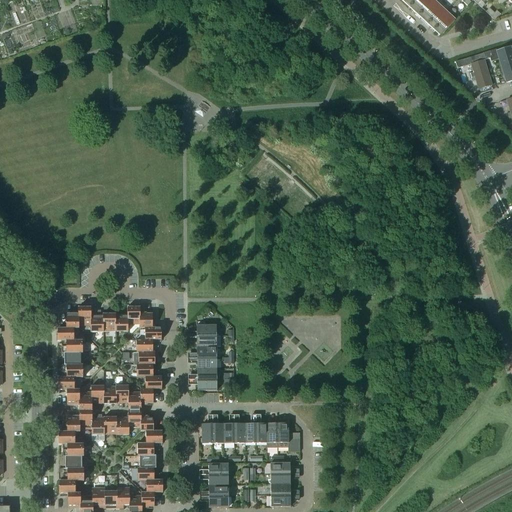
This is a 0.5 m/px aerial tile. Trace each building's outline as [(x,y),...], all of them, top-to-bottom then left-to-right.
[(399,0),(411,10),(420,0),(399,0)] [(420,19),(435,3),(432,0),(420,0),(411,10),(420,19)] [(430,28),(445,12),(435,3),(420,19),(430,28)] [(494,14),(489,9),(485,13),(490,18),(494,14)] [(494,21),(500,15),(496,11),(494,14),(490,18),(494,21)] [(441,34),(454,20),(445,12),(430,28),(439,36),(441,34)] [(492,58),(490,52),(483,54),(485,60),(492,58)] [(511,79),(511,53),(511,52),(497,56),(505,81),(511,79)] [(493,86),(485,60),(471,65),(478,90),(493,86)] [(463,68),(461,61),(455,63),(457,69),(463,68)] [(90,325),(90,317),(91,317),(90,308),(78,308),(78,313),(78,325),(90,325)] [(139,313),(139,308),(127,308),(127,316),(127,324),(139,324),(139,313)] [(103,333),(102,315),(102,317),(100,317),(100,311),(96,311),(96,317),(91,317),(90,317),(90,325),(90,333),(103,333)] [(127,324),(127,316),(121,316),(121,311),(117,311),(117,317),(115,317),(115,315),(115,333),(127,333),(127,324)] [(78,328),(78,325),(78,313),(75,313),(65,313),(65,324),(65,327),(58,327),(58,329),(57,329),(57,330),(73,330),(78,330),(78,328)] [(152,324),(152,313),(144,313),(139,313),(139,324),(139,329),(144,329),(159,328),(159,326),(152,326),(152,324)] [(115,333),(115,315),(102,315),(103,333),(103,331),(115,331),(115,333)] [(216,337),(216,326),(196,326),(196,332),(198,332),(198,337),(216,337)] [(161,341),(161,333),(161,328),(159,328),(144,329),(144,341),(152,341),(161,341)] [(73,339),(73,330),(57,330),(57,342),(65,342),(73,342),(73,341),(73,339)] [(220,348),(220,337),(216,337),(198,337),(198,342),(196,342),(196,348),(220,348)] [(82,354),(82,341),(73,341),(73,342),(65,342),(66,350),(60,350),(60,354),(64,354),(80,354),(82,354)] [(158,351),(158,347),(152,347),(152,341),(144,341),(136,341),(136,353),(152,353),(152,351),(158,351)] [(216,359),(216,348),(220,348),(196,348),(196,354),(198,354),(198,359),(216,359)] [(154,366),(154,353),(152,353),(136,353),(136,354),(138,354),(138,365),(136,365),(136,366),(152,366),(154,366)] [(80,366),(80,354),(64,354),(64,366),(80,366)] [(216,370),(216,359),(198,359),(198,364),(196,364),(196,370),(216,370)] [(82,379),(82,366),(80,366),(64,366),(60,366),(60,370),(66,370),(66,378),(74,378),(74,379),(82,379)] [(152,377),(152,372),(158,372),(158,368),(152,368),(152,366),(136,366),(136,378),(145,378),(152,378),(152,377)] [(216,380),(216,370),(196,370),(197,376),(199,376),(199,381),(216,380)] [(161,390),(161,377),(152,377),(152,378),(145,378),(145,390),(160,390),(161,390)] [(74,390),(74,381),(74,379),(74,378),(66,378),(57,378),(57,391),(74,390)] [(216,391),(216,380),(199,381),(199,386),(197,386),(197,392),(216,391)] [(103,405),(103,387),(91,387),(91,396),(91,403),(97,403),(97,408),(101,408),(101,403),(103,403),(103,405)] [(116,405),(115,387),(115,389),(103,389),(103,387),(103,405),(116,405)] [(128,403),(128,395),(128,387),(115,387),(116,405),(116,403),(118,403),(118,407),(122,407),(122,403),(127,403),(128,403)] [(79,407),(79,396),(79,390),(74,390),(57,391),(59,391),(59,394),(66,394),(66,396),(66,407),(77,407),(79,407)] [(153,397),(153,393),(160,393),(160,390),(145,390),(140,390),(140,395),(140,406),(143,406),(153,406),(153,397)] [(140,406),(140,395),(128,395),(128,403),(127,403),(128,411),(140,411),(140,406)] [(91,412),(91,403),(91,396),(79,396),(79,407),(79,412),(91,412)] [(140,427),(140,416),(140,411),(128,411),(128,420),(128,428),(129,428),(140,427)] [(91,428),(91,420),(92,420),(91,412),(79,412),(79,417),(79,428),(91,428)] [(128,428),(128,420),(122,420),(122,415),(118,415),(118,420),(116,420),(116,418),(116,436),(128,436),(129,428),(128,428)] [(104,436),(103,418),(103,420),(101,420),(101,416),(97,416),(97,420),(92,420),(91,420),(91,428),(91,436),(104,436)] [(153,426),(153,421),(153,416),(143,416),(140,416),(140,427),(140,433),(145,432),(160,432),(160,429),(153,429),(153,426)] [(79,417),(77,417),(66,417),(66,428),(66,430),(59,430),(59,433),(58,433),(74,433),(79,433),(79,428),(79,417)] [(116,436),(116,418),(103,418),(104,436),(104,434),(115,434),(116,436)] [(272,426),(272,424),(266,425),(266,444),(266,449),(277,449),(277,426),(272,426)] [(288,424),(282,424),(282,426),(277,426),(277,449),(288,449),(288,447),(288,444),(288,441),(288,434),(288,424)] [(212,445),(212,427),(207,427),(207,425),(201,425),(201,445),(212,445)] [(223,445),(223,425),(217,425),(217,427),(212,427),(212,445),(223,445)] [(234,444),(234,427),(229,427),(229,425),(223,425),(223,445),(234,444)] [(245,444),(244,425),(239,425),(239,427),(234,427),(234,444),(245,444)] [(255,444),(255,427),(250,427),(250,425),(244,425),(245,444),(255,444)] [(266,444),(266,425),(260,425),(260,427),(255,427),(255,444),(266,444)] [(162,445),(162,432),(160,432),(145,432),(145,444),(153,444),(153,445),(162,445)] [(74,445),(74,433),(58,433),(58,446),(66,446),(74,445)] [(159,454),(159,450),(153,450),(153,445),(153,444),(145,444),(137,444),(137,457),(155,457),(155,456),(153,456),(153,454),(159,454)] [(83,458),(83,445),(74,445),(66,446),(67,453),(61,454),(61,458),(65,458),(81,458),(83,458)] [(155,469),(155,457),(137,457),(139,457),(139,469),(137,469),(155,469)] [(81,469),(81,458),(65,458),(65,469),(81,469)] [(228,476),(227,464),(208,465),(208,471),(210,471),(210,476),(228,476)] [(288,475),(288,470),(289,470),(289,464),(270,464),(270,475),(288,475)] [(83,482),(83,469),(81,469),(65,469),(61,469),(61,474),(67,474),(67,482),(75,482),(83,482)] [(159,475),(159,471),(153,471),(153,469),(155,469),(137,469),(137,482),(146,482),(146,481),(153,481),(153,475),(159,475)] [(290,486),(290,480),(288,480),(288,475),(270,475),(270,486),(290,486)] [(228,487),(228,476),(210,476),(210,481),(208,481),(208,487),(228,487)] [(162,494),(162,481),(153,481),(146,481),(146,482),(146,493),(161,494),(162,494)] [(75,484),(75,482),(67,482),(58,482),(58,494),(75,494),(75,484)] [(290,492),(290,486),(270,486),(270,497),(288,497),(288,492),(290,492)] [(228,497),(228,487),(208,487),(208,492),(210,492),(210,497),(228,497)] [(104,509),(104,490),(91,490),(92,499),(92,507),(98,507),(98,511),(102,511),(102,506),(104,506),(104,509)] [(117,508),(116,490),(116,492),(104,492),(104,490),(104,509),(117,508)] [(129,499),(129,497),(129,490),(116,490),(117,508),(117,506),(119,506),(119,511),(123,511),(123,506),(128,506),(129,506),(129,499)] [(154,499),(154,496),(161,496),(161,494),(146,493),(141,493),(141,498),(141,510),(144,510),(154,510),(154,499)] [(80,510),(80,499),(80,494),(78,494),(75,494),(58,494),(58,495),(60,495),(60,497),(67,497),(67,500),(67,510),(78,510),(79,510),(80,510)] [(228,508),(228,497),(210,497),(210,502),(208,502),(208,509),(228,508)] [(290,508),(290,502),(288,502),(288,497),(270,497),(270,508),(290,508)] [(141,498),(129,499),(129,506),(128,506),(128,511),(141,511),(141,510),(141,498)] [(92,511),(92,507),(92,499),(80,499),(80,510),(79,510),(79,511),(92,511)]
